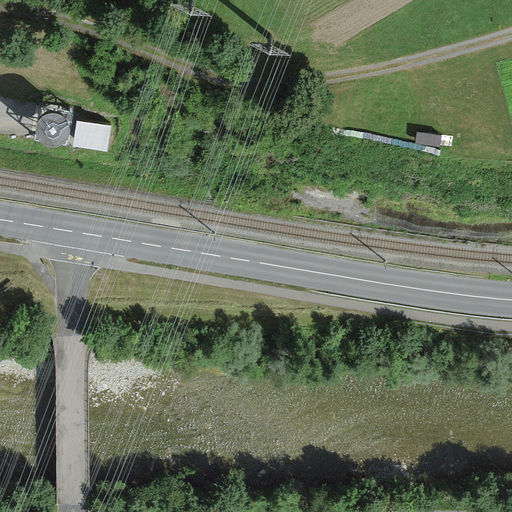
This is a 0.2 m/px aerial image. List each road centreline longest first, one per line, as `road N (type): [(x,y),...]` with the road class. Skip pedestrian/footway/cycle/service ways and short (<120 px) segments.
road 1 (track): [(0,7),(255,81),(293,83),(511,33)]
road 2 (primary): [(75,229),(511,298)]
road 3 (residential): [(75,229),(78,511)]
